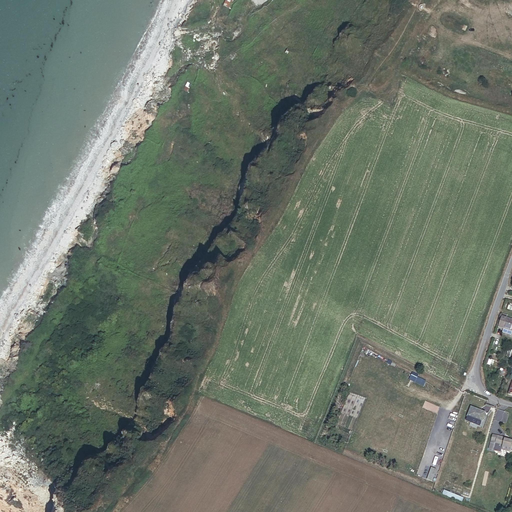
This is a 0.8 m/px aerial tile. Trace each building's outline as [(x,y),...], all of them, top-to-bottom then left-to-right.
[(234,1),(232,0),(226,0),(223,6),(230,9),(234,1)] [(227,22),(222,20),(221,24),(220,24),(219,27),(223,29),(224,25),(226,26),(227,22)] [(503,329),(511,332),(511,320),(506,319),(507,316),(503,315),(499,326),(503,328),(503,329)] [(413,373),(409,379),(415,383),(419,376),(413,373)] [(483,420),(484,417),(486,413),(471,408),(467,417),(467,418),(481,423),(482,424),(483,420)] [(480,427),(481,423),(467,418),(466,421),(480,427)] [(493,435),(489,450),(501,454),(502,451),(510,454),(511,447),(511,441),(505,440),(505,439),(493,435)] [(429,475),(427,480),(432,482),(436,470),(431,468),(430,472),(428,471),(427,474),(429,475)] [(456,500),(458,497),(444,491),(443,495),(456,500)]
